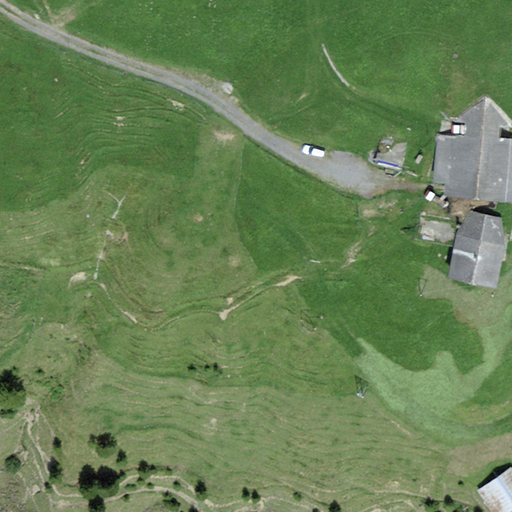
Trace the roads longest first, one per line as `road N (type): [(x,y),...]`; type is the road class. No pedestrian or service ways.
road 1 (track): [(355,176),(327,173),(216,102),(0,4)]
road 2 (track): [(241,120),(339,90),(440,124),(511,127)]
road 3 (track): [(311,266),(323,299),(397,393),(459,429),(511,418)]
